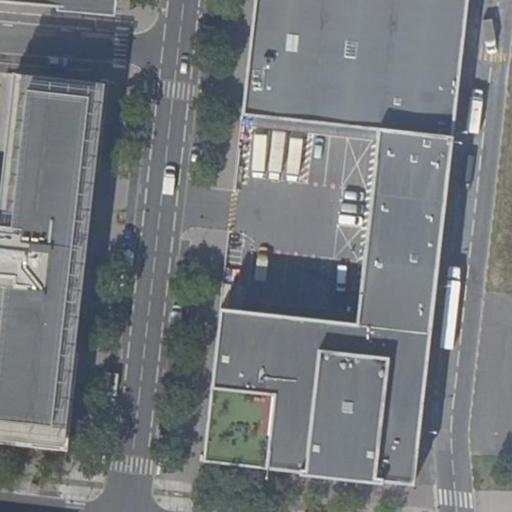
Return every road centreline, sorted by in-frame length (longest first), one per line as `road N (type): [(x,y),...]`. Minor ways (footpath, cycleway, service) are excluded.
road 1 (unclassified): [(499,0),(449,426),(454,511)]
road 2 (residential): [(123,511),(177,52)]
road 3 (residential): [(0,37),(177,52)]
